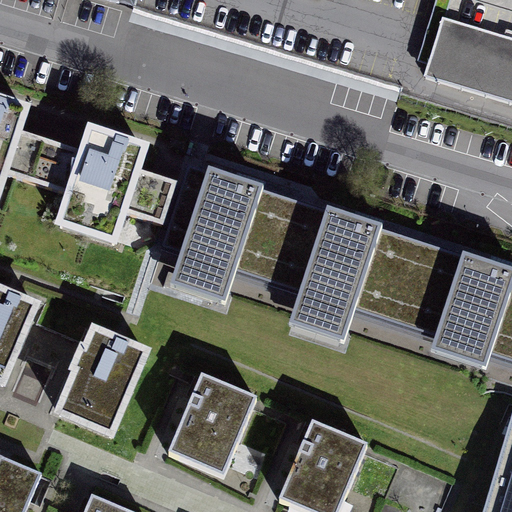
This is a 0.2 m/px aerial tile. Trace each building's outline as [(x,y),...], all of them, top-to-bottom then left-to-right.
[(103,0),(406,87),(429,6),(408,0),(103,0)] [(511,0),(450,0),(423,78),(511,105),(511,0)] [(33,108),(0,96),(0,206),(9,178),(24,134),(33,108)] [(151,147),(89,126),(80,152),(66,197),(55,229),(117,249),(128,217),(142,173),(151,147)] [(80,152),(24,134),(9,178),(66,197),(80,152)] [(182,255),(209,174),(190,167),(163,249),(182,255)] [(262,192),(264,188),(210,172),(209,174),(182,255),(171,288),(225,307),(236,274),(262,192)] [(177,184),(142,173),(128,217),(162,228),(177,184)] [(326,213),(262,192),(236,274),(299,295),(326,213)] [(383,228),(327,210),(326,213),(299,295),(289,327),(345,345),(355,313),(381,232),(383,228)] [(462,259),(381,232),(355,313),(436,339),(462,259)] [(511,271),(463,256),(462,259),(436,339),(431,353),(487,370),(491,358),(511,290),(511,271)] [(0,388),(8,392),(43,305),(0,287),(0,388)] [(511,290),(491,358),(511,364),(511,290)] [(153,351),(92,326),(53,418),(114,443),(153,351)] [(258,401),(201,375),(168,455),(225,481),(258,401)] [(511,511),(511,416),(483,511),(511,511)] [(342,511),(368,447),(312,423),(279,502),(300,511),(342,511)] [(27,511),(43,476),(0,457),(0,511),(27,511)] [(128,511),(92,498),(86,511),(128,511)]
